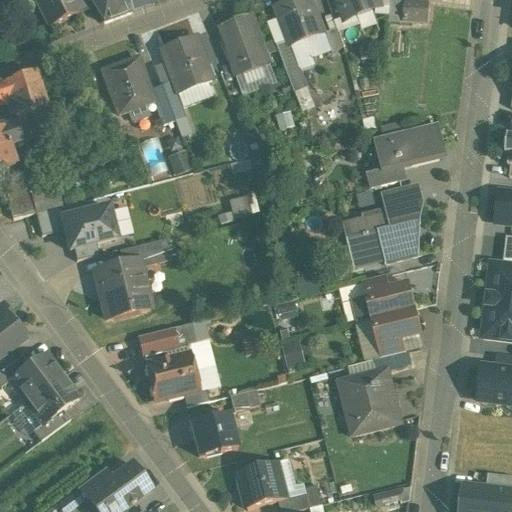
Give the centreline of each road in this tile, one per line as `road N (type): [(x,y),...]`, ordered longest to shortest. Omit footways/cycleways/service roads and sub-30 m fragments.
road 1 (residential): [(428,511),(491,0)]
road 2 (residential): [(207,511),(0,240)]
road 3 (residential): [(212,0),(0,76)]
